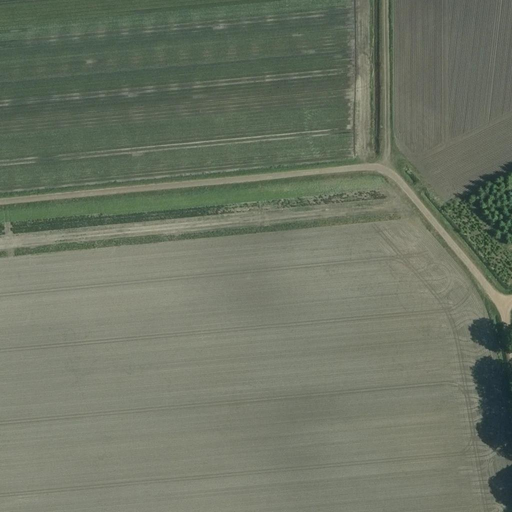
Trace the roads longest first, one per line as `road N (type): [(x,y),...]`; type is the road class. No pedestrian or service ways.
road 1 (unclassified): [(0,202),(371,166),(392,174),(483,282)]
road 2 (track): [(383,168),(384,0)]
